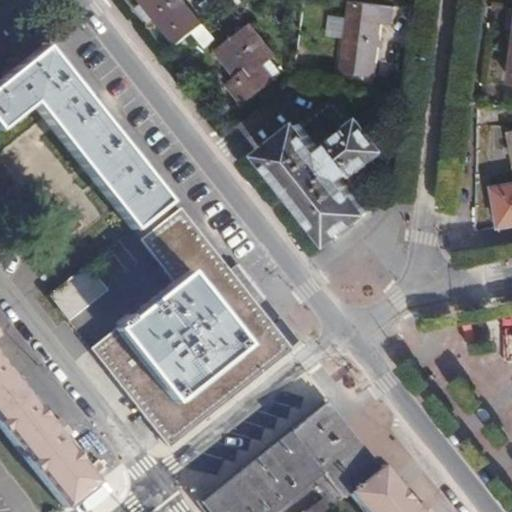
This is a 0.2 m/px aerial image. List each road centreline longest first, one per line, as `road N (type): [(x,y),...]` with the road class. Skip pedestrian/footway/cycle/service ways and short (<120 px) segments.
road 1 (tertiary): [(82,0),(348,331)]
road 2 (residential): [(454,0),(418,269),(424,277)]
road 3 (residential): [(155,485),(0,290)]
road 4 (residential): [(155,485),(348,331)]
road 5 (tertiary): [(348,331),(490,511)]
